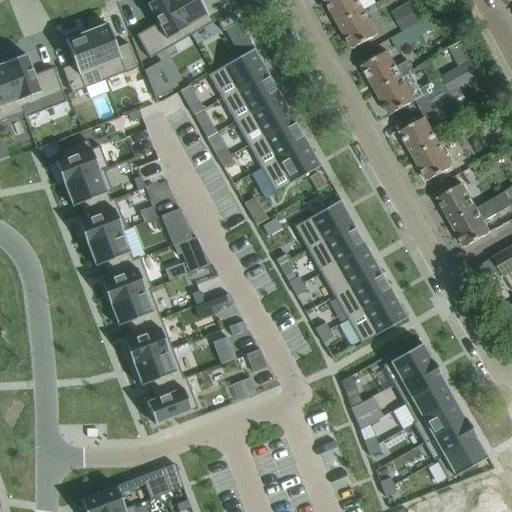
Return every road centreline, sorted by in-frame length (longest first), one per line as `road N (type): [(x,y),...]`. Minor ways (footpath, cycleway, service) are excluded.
road 1 (residential): [(287,0),(443,273)]
road 2 (residential): [(45,511),(33,285),(18,249),(0,233)]
road 3 (residential): [(443,273),(497,367),(511,379)]
